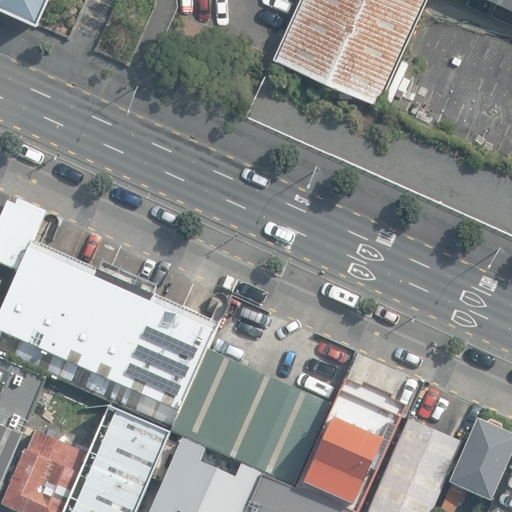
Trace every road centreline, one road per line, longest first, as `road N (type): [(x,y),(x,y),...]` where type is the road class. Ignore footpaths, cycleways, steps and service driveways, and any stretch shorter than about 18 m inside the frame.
road 1 (residential): [(511,401),(0,166)]
road 2 (trunk): [(511,316),(0,85)]
